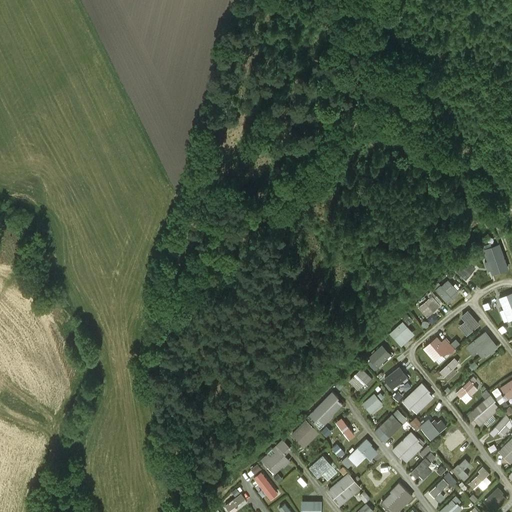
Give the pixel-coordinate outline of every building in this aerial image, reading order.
[(503,240),(485,246),(494,273),(511,267),(503,240)] [(458,270),(469,278),(479,265),(468,257),(458,270)] [(441,281),(435,286),(451,302),(463,290),(450,277),(444,283),(441,281)] [(490,297),(495,307),(509,299),(504,289),(490,297)] [(434,293),(420,305),(430,315),(444,303),(434,293)] [(461,325),(470,334),(483,321),(470,308),(464,314),(468,318),(461,325)] [(392,331),(405,343),(418,330),(405,318),(392,331)] [(480,349),(487,357),(502,344),(488,328),(469,344),(476,352),(480,349)] [(459,347),(447,336),(444,338),(439,333),(426,346),(442,363),(459,347)] [(380,366),(395,352),(385,341),(370,356),(380,366)] [(456,366),(462,360),(457,354),(443,369),(451,378),(459,370),(456,366)] [(390,380),(387,382),(391,389),(411,375),(403,363),(386,375),(390,380)] [(364,365),(351,379),(360,387),(367,379),(371,383),(376,376),(364,365)] [(475,381),(478,378),(474,374),(458,391),(469,400),(481,386),(475,381)] [(510,398),(511,396),(511,378),(502,385),(510,398)] [(424,380),(405,398),(419,412),(437,393),(424,380)] [(483,391),(488,396),(472,410),(483,423),(503,405),(488,387),(483,391)] [(323,426),(347,402),(335,389),(310,413),(323,426)] [(377,391),(364,401),(373,412),(385,401),(377,391)] [(388,439),(410,417),(399,406),(377,429),(388,439)] [(511,416),(508,413),(491,430),(495,434),(500,430),(504,434),(511,425),(511,416)] [(432,414),(424,421),(418,415),(412,420),(419,428),(423,425),(434,438),(450,425),(443,417),(438,421),(432,414)] [(344,415),(338,420),(353,438),(359,432),(344,415)] [(308,417),(293,432),(306,446),(322,430),(308,417)] [(414,428),(395,447),(409,460),(428,442),(414,428)] [(285,436),(263,457),(278,473),(293,458),(288,452),(295,446),(285,436)] [(369,454),(373,458),(382,449),(369,436),(349,456),(358,465),(369,454)] [(511,436),(501,449),(511,459),(511,436)] [(450,459),(456,454),(444,442),(439,447),(450,459)] [(434,459),(438,455),(433,450),(415,468),(425,478),(439,464),(434,459)] [(325,452),(312,465),(327,480),(340,468),(325,452)] [(456,467),(467,478),(472,473),(466,467),(473,461),(468,455),(456,467)] [(251,469),(274,497),(282,490),(259,462),(251,469)] [(489,474),(492,471),(487,465),(471,481),(476,487),(481,483),(486,487),(494,479),(489,474)] [(342,503),(365,486),(352,469),(329,486),(342,503)] [(381,474),(371,484),(380,493),(390,484),(381,474)] [(446,476),(431,489),(441,499),(455,485),(446,476)] [(487,498),(493,504),(507,489),(501,484),(487,498)] [(242,501),(248,497),(245,491),(228,502),(234,511),(245,506),(242,501)] [(459,494),(441,509),(443,511),(459,511),(466,507),(461,502),(464,499),(459,494)] [(304,511),(324,511),(324,497),(304,498),(304,511)] [(280,505),(284,511),(295,511),(288,500),(280,505)] [(357,511),(372,511),(376,508),(369,500),(357,511)]
